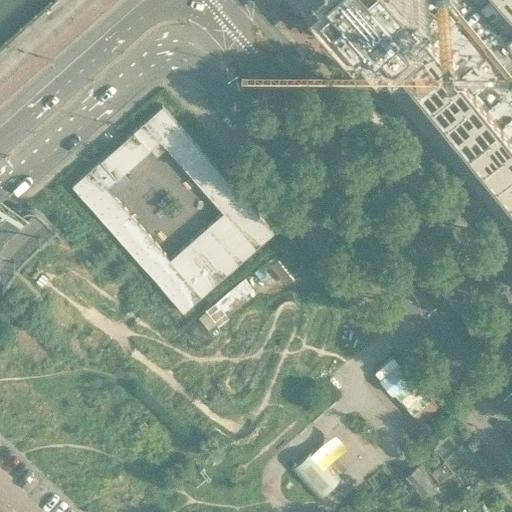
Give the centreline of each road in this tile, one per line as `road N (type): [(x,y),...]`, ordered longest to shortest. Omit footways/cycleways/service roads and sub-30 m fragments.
road 1 (secondary): [(174,59),(219,83),(511,418)]
road 2 (secondary): [(511,357),(210,11)]
road 3 (secondary): [(210,11),(183,4),(146,14),(0,138)]
road 4 (secondary): [(0,197),(132,79),(174,59)]
